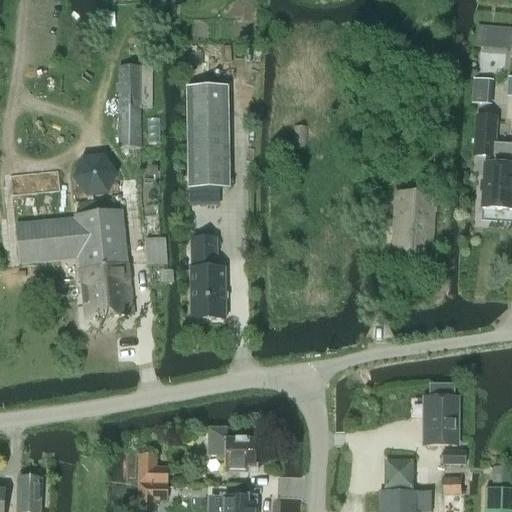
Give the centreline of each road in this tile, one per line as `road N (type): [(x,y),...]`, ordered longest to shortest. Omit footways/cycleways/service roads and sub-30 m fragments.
road 1 (unclassified): [(0,419),(268,378),(300,380)]
road 2 (unclassified): [(300,380),(355,359),(511,338)]
road 3 (unclassified): [(314,511),(318,424),(300,380)]
